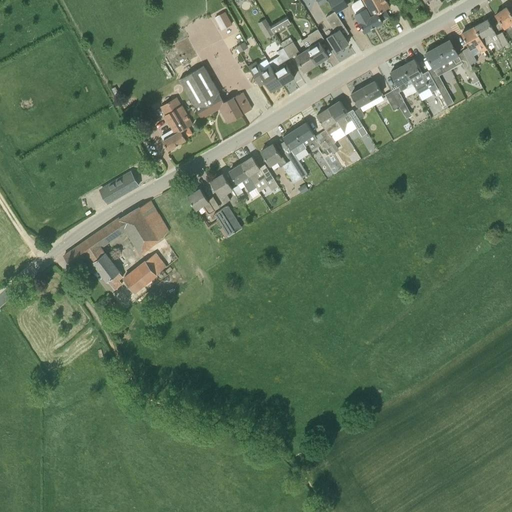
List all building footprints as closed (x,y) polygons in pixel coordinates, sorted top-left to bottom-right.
[(302,0),(299,0),(291,5),(298,18),(309,12),(302,0)] [(337,13),(343,9),(337,0),(328,0),(335,11),(337,13)] [(362,0),(366,7),(372,17),(385,10),(390,7),(385,0),(362,0)] [(511,29),(511,14),(507,7),(496,15),(508,33),(511,29)] [(389,16),(385,10),(372,17),(370,18),(365,8),(355,14),(356,14),(355,15),(360,23),(364,32),(383,22),(382,20),(389,16)] [(328,36),(336,51),(348,43),(340,29),(345,26),(337,13),(335,11),(327,16),(336,32),(328,36)] [(225,12),(215,17),(222,30),(232,25),(225,12)] [(287,17),(270,27),(274,33),(291,23),(287,17)] [(258,23),(261,27),(268,23),(266,19),(258,23)] [(488,19),(475,26),(481,38),(488,34),(497,50),(508,43),(502,32),(496,35),(488,19)] [(483,51),(487,49),(481,38),(475,26),(462,33),(470,48),(464,52),(472,64),(477,61),(471,50),(477,46),(479,50),(483,51)] [(317,64),(329,56),(320,42),(324,39),(318,29),(311,33),(308,36),(302,40),(307,48),(317,64)] [(281,44),(283,47),(283,48),(289,58),(295,55),(305,71),(317,64),(307,48),(300,53),(291,38),(281,44)] [(438,46),(450,68),(462,61),(450,40),(438,46)] [(240,52),(248,48),(245,42),(236,47),(240,52)] [(426,53),(438,75),(438,74),(450,68),(438,46),(426,53)] [(283,48),(278,51),(281,56),(276,59),(280,66),(274,70),(275,72),(283,84),(294,77),(285,61),(289,58),(283,48)] [(429,88),(432,92),(438,88),(432,78),(428,70),(423,73),(421,71),(422,71),(415,59),(403,66),(409,77),(418,94),(429,88)] [(258,64),(255,65),(250,69),(260,85),(266,82),(271,91),(283,84),(275,72),(274,70),(271,65),(262,70),(258,64)] [(471,65),(464,68),(473,84),(479,80),(471,65)] [(180,79),(202,117),(220,106),(228,121),(252,109),(243,92),(234,97),(223,103),(218,94),(219,93),(203,66),(180,79)] [(399,87),(391,91),(400,107),(406,119),(412,115),(399,92),(407,88),(403,81),(409,77),(403,66),(391,72),(399,87)] [(438,88),(441,93),(441,94),(445,102),(447,106),(454,102),(452,98),(438,74),(438,75),(432,78),(438,88)] [(363,88),(370,100),(382,93),(376,81),(363,88)] [(359,106),(370,100),(363,88),(351,94),(359,106)] [(393,111),(400,107),(391,91),(385,94),(393,111)] [(161,136),(164,140),(162,141),(168,150),(186,139),(185,137),(192,133),(188,127),(193,124),(182,105),(180,106),(176,98),(161,106),(166,115),(165,115),(173,129),(161,136)] [(363,126),(359,119),(354,111),(349,115),(340,101),(329,108),(341,127),(345,134),(347,123),(352,120),(358,129),(363,126)] [(329,108),(317,116),(326,129),(320,133),(332,152),(333,153),(339,149),(335,143),(336,142),(331,133),(341,127),(329,108)] [(354,111),(359,119),(364,116),(359,108),(354,111)] [(315,136),(314,134),(307,122),(295,130),(306,146),(315,140),(317,145),(319,143),(324,151),(327,155),(332,152),(320,133),(315,136)] [(291,149),(285,152),(290,160),(296,168),(302,178),(307,174),(301,165),(297,158),(295,155),(296,154),(306,147),(305,146),(306,146),(295,130),(283,137),(291,149)] [(273,144),(261,151),(270,165),(276,161),(280,167),(283,166),(294,183),(302,178),(296,168),(290,160),(287,163),(282,157),(281,157),(273,144)] [(253,156),(241,164),(256,187),(259,192),(268,186),(273,194),(281,190),(267,167),(262,170),(253,156)] [(237,183),(242,180),(245,186),(249,192),(256,187),(241,164),(229,171),(237,183)] [(108,203),(139,185),(131,172),(100,191),(108,203)] [(225,203),(231,200),(226,193),(233,188),(223,173),(211,181),(225,203)] [(302,193),(309,189),(306,184),(305,184),(298,188),(302,193)] [(238,185),(233,188),(238,196),(242,202),(247,198),(243,192),(241,189),(238,185)] [(213,207),(201,188),(188,196),(196,209),(203,205),(207,211),(213,207)] [(169,231),(151,200),(120,219),(120,218),(96,234),(104,245),(127,229),(136,245),(134,246),(139,255),(141,253),(142,254),(169,231)] [(228,205),(221,209),(235,232),(236,233),(243,229),(236,218),(228,205)] [(226,238),(235,232),(221,209),(214,213),(223,227),(220,228),(226,238)] [(101,247),(104,245),(96,234),(64,256),(72,267),(87,256),(92,262),(94,261),(115,290),(122,284),(119,280),(123,276),(101,247)] [(135,292),(166,267),(155,253),(124,278),(135,292)]
